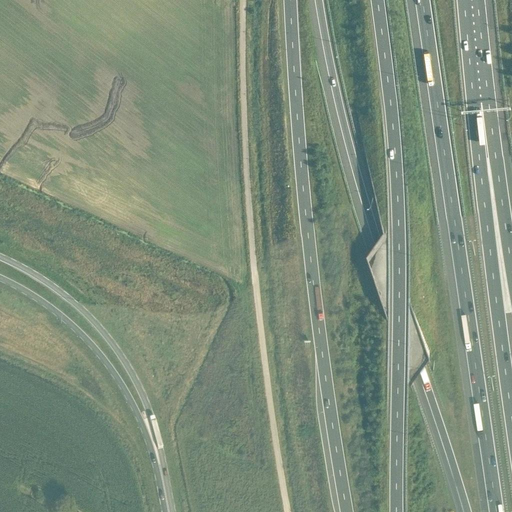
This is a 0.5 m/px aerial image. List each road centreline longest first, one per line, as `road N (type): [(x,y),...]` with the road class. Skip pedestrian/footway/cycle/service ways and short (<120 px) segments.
road 1 (motorway): [(318,0),(346,145),(466,511)]
road 2 (motorway): [(421,0),(494,511)]
road 3 (motorway): [(291,0),(321,351),(347,511)]
road 4 (unclassified): [(286,511),(251,243),(243,0)]
road 5 (trunk): [(377,0),(398,271),(396,511)]
road 6 (motorway): [(511,411),(477,96)]
road 7 (tertiary): [(152,439),(141,395),(109,340),(55,288),(0,257)]
road 8 (tertiary): [(0,278),(90,343),(152,439)]
road 9 (motorway): [(511,282),(477,96)]
